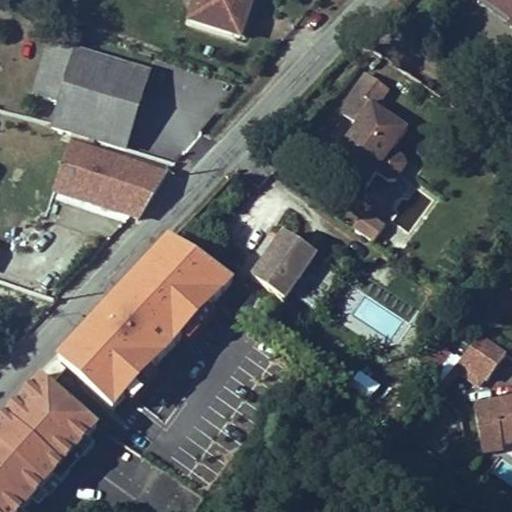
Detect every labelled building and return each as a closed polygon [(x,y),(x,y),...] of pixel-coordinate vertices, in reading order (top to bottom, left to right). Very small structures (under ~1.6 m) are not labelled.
[(239,37),(250,0),(195,0),(189,22),(239,37)] [(511,23),(511,0),(480,0),(511,24),(511,23)] [(84,143),(86,139),(92,142),(123,151),(148,76),(75,53),(80,34),(52,25),(30,96),(57,104),(50,129),(72,136),(71,138),(84,143)] [(380,91),(358,75),(332,112),(349,124),(320,165),(353,188),(367,168),(385,180),(399,159),(383,148),(397,127),(369,107),(380,91)] [(137,220),(164,176),(89,152),(82,149),(84,143),(71,138),(52,192),(137,220)] [(82,149),(89,152),(91,145),(84,143),(82,149)] [(361,212),(351,233),(375,243),(385,222),(361,212)] [(283,235),(251,281),(283,304),(315,258),(283,235)] [(231,285),(168,241),(57,361),(113,412),(231,285)] [(236,285),(220,305),(246,325),(261,306),(236,285)] [(503,354),(478,337),(456,361),(484,381),(503,354)] [(432,376),(450,354),(440,347),(434,355),(430,352),(419,366),(432,376)] [(367,400),(374,389),(357,377),(350,388),(367,400)] [(17,511),(96,428),(41,378),(0,421),(0,511),(17,511)] [(511,447),(511,402),(477,408),(484,456),(505,453),(504,448),(511,447)]
